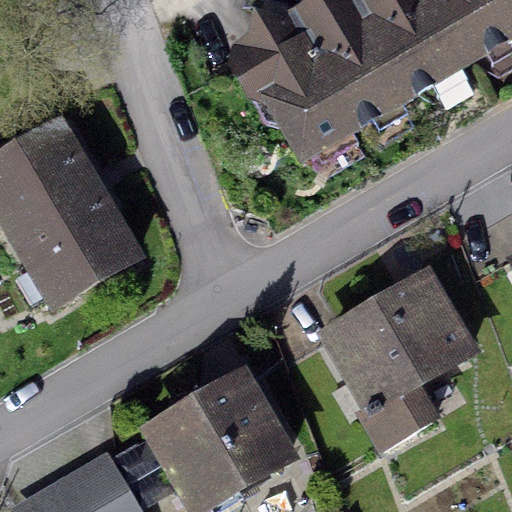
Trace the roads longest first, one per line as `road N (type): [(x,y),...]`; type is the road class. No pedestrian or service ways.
road 1 (residential): [(511,137),(221,304)]
road 2 (residential): [(221,304),(104,0)]
road 3 (residential): [(221,304),(0,433)]
